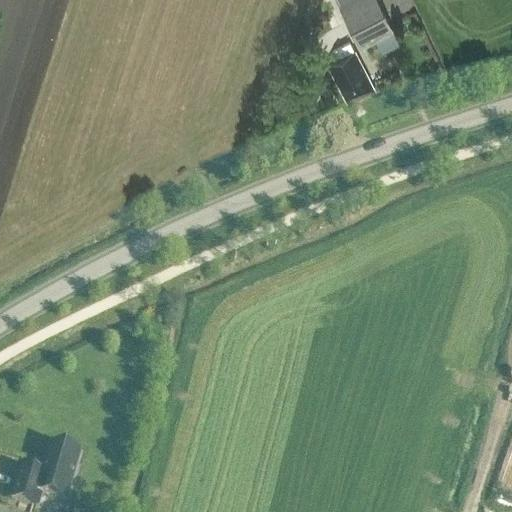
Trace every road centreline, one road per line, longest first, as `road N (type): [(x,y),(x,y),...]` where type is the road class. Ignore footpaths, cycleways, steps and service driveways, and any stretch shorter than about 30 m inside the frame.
road 1 (secondary): [(0,332),(153,245),(285,185),(511,105)]
road 2 (track): [(470,511),(511,396)]
